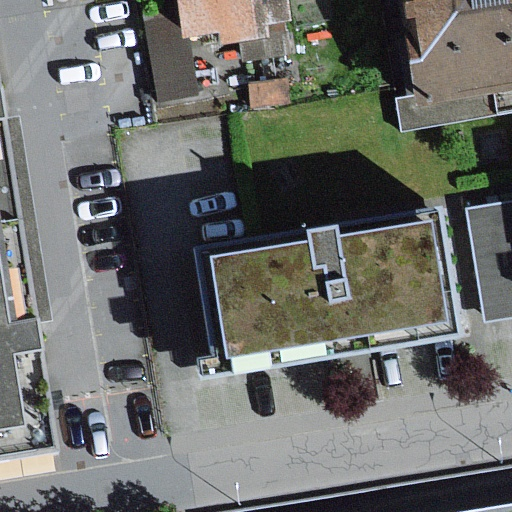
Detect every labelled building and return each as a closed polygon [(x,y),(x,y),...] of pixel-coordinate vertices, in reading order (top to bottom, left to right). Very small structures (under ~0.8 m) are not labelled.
[(183,44),(176,0),(137,0),(154,106),(192,100),(183,44)] [(285,0),(176,0),(183,44),(218,38),(219,50),(270,42),(268,28),(290,24),(285,0)] [(511,0),(390,0),(406,94),(394,96),(400,131),(511,112),(511,0)] [(0,229),(26,226),(0,59),(0,229)] [(511,204),(465,213),(485,325),(511,320),(511,204)] [(444,211),(196,254),(218,385),(466,342),(444,211)] [(0,464),(63,455),(26,226),(0,229),(0,464)]
